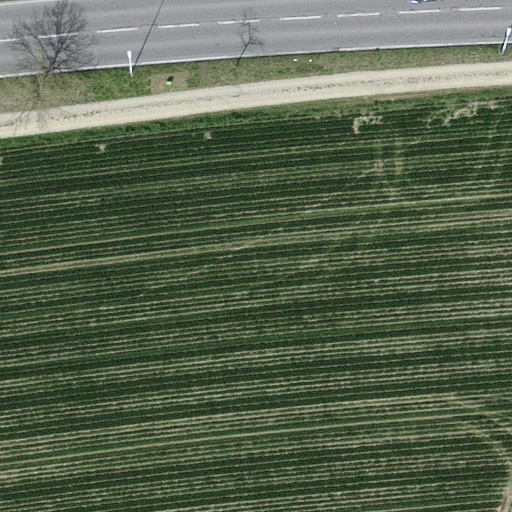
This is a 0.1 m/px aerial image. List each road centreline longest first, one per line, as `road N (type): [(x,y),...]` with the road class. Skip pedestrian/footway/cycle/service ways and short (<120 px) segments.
road 1 (track): [(0,126),(511,71)]
road 2 (secondary): [(0,40),(511,7)]
